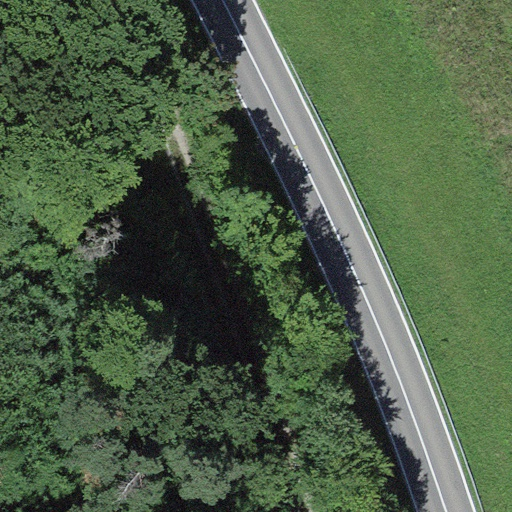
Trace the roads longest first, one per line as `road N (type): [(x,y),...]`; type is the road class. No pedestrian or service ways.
road 1 (tertiary): [(445,511),(360,287),(223,0)]
road 2 (track): [(306,511),(120,0)]
